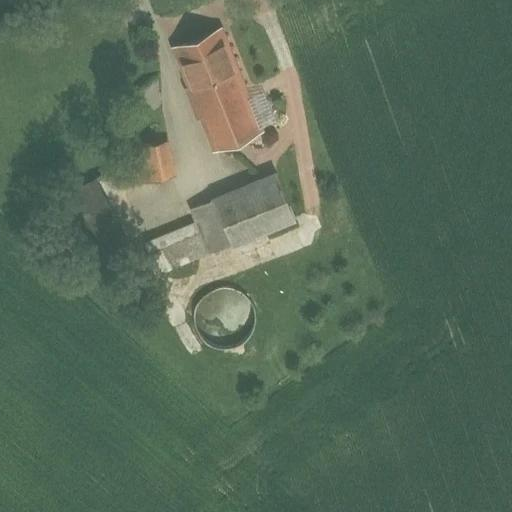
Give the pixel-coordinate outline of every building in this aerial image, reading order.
[(264,125),(225,27),(179,46),(194,82),(188,85),(202,117),(207,115),(218,143),(246,132),(264,125)] [(180,174),(172,139),(146,144),(154,180),(180,174)] [(294,215),(276,170),(190,206),(196,221),(208,250),(294,215)] [(142,252),(99,176),(81,186),(69,193),(95,240),(111,269),(142,252)] [(208,250),(196,221),(145,242),(157,271),(208,250)] [(257,302),(249,293),(239,288),(226,286),(214,290),(205,298),(200,310),(199,321),(202,332),(211,342),(221,347),(234,348),(246,343),(254,336),(260,326),(261,313),(257,302)]
